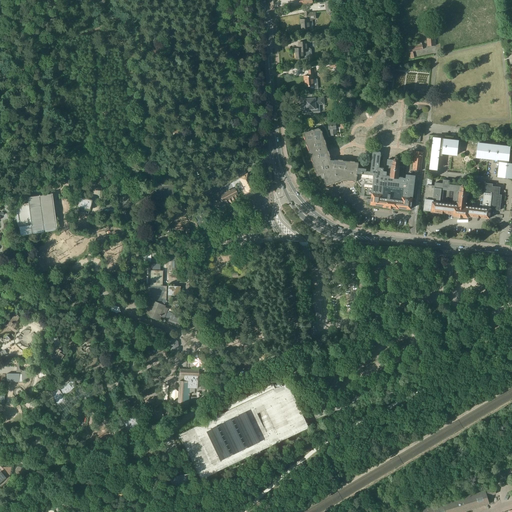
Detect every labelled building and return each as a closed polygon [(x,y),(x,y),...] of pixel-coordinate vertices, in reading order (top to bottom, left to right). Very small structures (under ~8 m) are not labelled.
[(331,0),(325,1),(327,12),(335,10),(333,0),(331,0)] [(305,20),(300,20),(301,24),(302,24),(301,24),(301,25),(301,26),(301,27),(301,28),(302,28),(302,29),(302,30),(309,30),(310,30),(311,31),(313,31),(313,29),(313,23),(312,19),(316,19),(316,12),(311,12),(305,13),(305,20)] [(426,42),(427,41),(428,47),(435,46),(434,32),(426,33),(427,40),(426,40),(426,42)] [(299,49),(294,49),(295,53),(296,53),(296,59),(304,59),(303,55),(307,55),(308,54),(308,50),(307,49),(307,42),(299,43),(299,46),(300,46),(301,49),(299,49)] [(411,52),(423,50),(421,43),(409,45),(411,52)] [(315,73),(315,69),(309,70),(309,76),(304,77),(305,80),(306,80),(306,86),(314,86),(313,79),(314,79),(313,73),(315,73)] [(319,104),(324,104),(323,97),(304,99),(305,106),(301,106),(302,113),(309,113),(309,109),(315,109),(315,112),(320,112),(319,104)] [(331,129),(331,136),(337,136),(337,129),(337,123),(329,123),(329,130),(331,129)] [(305,132),(304,134),(317,174),(318,174),(319,176),(321,175),(322,178),(324,178),(325,182),(326,184),(326,185),(332,183),(332,182),(334,181),(335,182),(338,181),(338,182),(341,181),(344,180),(358,180),(358,168),(359,163),(335,160),(331,160),(331,159),(321,129),(319,128),(316,129),(314,130),(305,132)] [(438,167),(438,163),(439,155),(442,156),(443,153),(457,155),(458,141),(434,138),(430,169),(434,169),(434,167),(438,167)] [(510,146),(509,146),(478,143),(477,157),(491,159),(498,160),(498,162),(500,162),(498,176),(511,177),(511,163),(508,163),(510,146)] [(413,151),(413,155),(414,155),(413,170),(421,171),(423,152),(413,151)] [(371,172),(365,171),(365,169),(358,168),(358,180),(358,181),(361,186),(365,182),(368,183),(369,184),(373,184),(372,199),(368,199),(367,203),(371,204),(384,206),(383,207),(389,207),(393,208),(398,208),(398,207),(411,209),(412,201),(415,176),(407,175),(407,179),(403,178),(404,173),(403,173),(404,169),(404,167),(405,162),(400,161),(399,161),(398,159),(398,158),(398,159),(396,159),(395,158),(395,159),(393,160),(392,160),(388,160),(387,165),(388,165),(388,168),(389,168),(389,173),(387,173),(387,172),(383,171),(384,168),(382,168),(382,160),(383,160),(384,158),(383,158),(380,157),(381,152),(380,152),(380,153),(379,153),(373,152),(373,153),(371,172)] [(425,173),(424,179),(424,185),(427,185),(424,210),(429,211),(431,211),(432,211),(444,213),(453,214),(453,215),(454,216),(467,217),(468,217),(468,216),(490,218),(490,215),(493,215),(493,210),(500,211),(502,195),(499,195),(500,188),(492,187),(493,184),(485,183),(482,208),(466,206),(467,196),(469,196),(469,192),(471,193),(472,187),(468,186),(467,187),(466,185),(466,184),(465,185),(463,184),(462,184),(463,185),(461,186),(453,185),(449,184),(449,180),(443,180),(443,183),(435,183),(435,186),(431,186),(432,179),(428,178),(428,174),(425,173)] [(219,192),(216,193),(217,196),(221,204),(224,202),(227,208),(241,201),(236,193),(245,188),(246,190),(243,192),(245,194),(247,198),(249,196),(250,196),(259,191),(256,185),(253,187),(247,175),(225,187),(225,188),(223,190),(221,187),(217,189),(218,190),(219,192)] [(155,187),(149,188),(149,196),(162,195),(163,198),(173,197),(172,188),(172,186),(161,187),(161,184),(156,184),(156,187),(155,187)] [(109,198),(115,200),(118,193),(118,191),(112,189),(109,198)] [(19,227),(20,235),(56,230),(55,222),(57,218),(54,215),(51,194),(27,197),(28,203),(15,205),(16,216),(12,217),(13,223),(17,223),(18,227),(19,227)] [(77,207),(89,209),(92,200),(79,197),(77,207)] [(192,207),(192,204),(193,203),(188,200),(184,202),(189,209),(192,207)] [(114,209),(114,202),(104,202),(98,202),(98,213),(106,213),(114,213),(114,209)] [(130,220),(130,212),(129,210),(121,211),(122,213),(122,221),(130,220)] [(244,219),(229,227),(228,229),(230,233),(232,233),(248,225),(245,219),(244,219)] [(124,281),(124,291),(132,291),(132,281),(130,281),(131,271),(133,272),(133,262),(131,261),(132,252),(134,252),(134,239),(126,239),(125,276),(124,281)] [(141,253),(141,262),(151,262),(151,253),(141,253)] [(140,267),(139,285),(143,285),(162,286),(163,270),(160,270),(160,264),(154,264),(152,264),(152,270),(150,270),(150,267),(146,267),(140,267)] [(188,286),(186,286),(186,296),(190,296),(191,296),(192,296),(192,297),(193,297),(194,297),(195,297),(195,298),(197,297),(196,291),(194,289),(194,288),(196,287),(195,280),(192,280),(191,280),(190,280),(190,281),(189,281),(189,282),(188,283),(188,284),(188,285),(188,286)] [(143,285),(141,313),(143,313),(144,314),(145,314),(146,315),(158,320),(160,316),(161,316),(163,317),(163,318),(165,318),(180,324),(179,323),(181,317),(170,312),(166,310),(167,309),(164,308),(163,307),(166,299),(167,286),(162,286),(143,285)] [(168,289),(168,295),(180,295),(180,286),(174,286),(174,289),(168,289)] [(139,321),(138,323),(137,324),(164,338),(165,336),(166,334),(168,331),(165,330),(165,331),(159,328),(158,329),(139,320),(139,321)] [(49,331),(53,349),(60,347),(56,330),(49,331)] [(167,338),(165,339),(166,351),(169,351),(172,350),(171,349),(176,348),(178,345),(178,341),(174,339),(170,339),(170,338),(168,338),(167,338)] [(164,349),(163,345),(151,350),(152,354),(164,349)] [(199,361),(202,365),(208,365),(211,362),(211,357),(208,353),(203,353),(199,356),(197,356),(197,360),(199,361)] [(17,362),(16,372),(20,372),(21,374),(19,374),(19,382),(21,382),(29,377),(28,377),(27,376),(27,375),(27,374),(29,373),(28,372),(28,373),(27,371),(27,370),(27,371),(25,371),(25,370),(23,371),(23,370),(22,370),(21,370),(19,367),(20,362),(17,362)] [(180,369),(180,376),(187,376),(187,382),(190,382),(189,388),(197,388),(198,370),(180,369)] [(7,382),(19,382),(19,374),(7,374),(7,382)] [(73,380),(62,388),(62,387),(61,387),(61,389),(59,390),(60,392),(61,393),(62,393),(63,392),(64,392),(64,391),(65,391),(65,390),(66,390),(67,390),(71,387),(72,386),(74,384),(76,387),(78,386),(74,382),(73,380)] [(180,382),(178,406),(194,407),(195,401),(189,401),(189,396),(190,393),(189,393),(189,388),(190,382),(187,382),(180,382)] [(228,410),(179,433),(201,479),(302,430),(309,427),(307,424),(287,382),(278,386),(275,387),(273,382),(225,405),(228,410)] [(132,411),(130,412),(127,414),(128,414),(125,417),(124,417),(121,419),(120,420),(122,422),(124,424),(125,426),(129,431),(141,422),(138,418),(136,419),(133,416),(135,415),(132,411)] [(165,419),(162,414),(161,412),(150,417),(153,425),(165,419)] [(2,467),(0,468),(0,483),(10,476),(12,466),(2,467)] [(165,481),(167,490),(186,485),(184,476),(165,481)] [(461,511),(490,503),(487,496),(496,493),(494,487),(433,506),(433,507),(423,510),(423,511),(461,511)]
